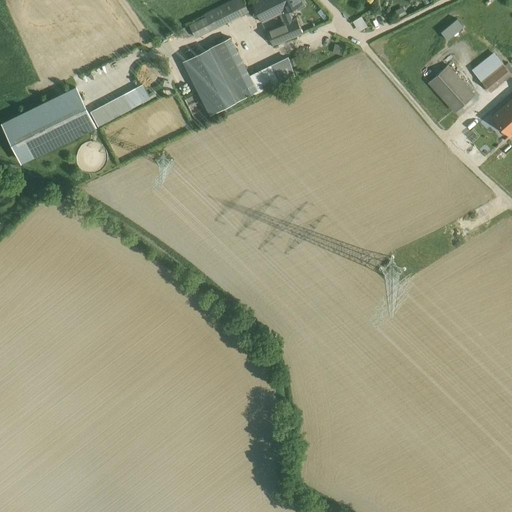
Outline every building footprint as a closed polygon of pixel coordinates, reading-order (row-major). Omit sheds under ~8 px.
[(248,0),(227,0),(205,11),(206,13),(213,26),(252,7),(248,0)] [(287,8),(283,0),(255,0),(264,19),(278,12),(287,8)] [(290,7),(305,1),(305,0),(283,0),(287,8),(290,7)] [(294,17),(290,7),(287,8),(278,12),(282,22),(294,17)] [(213,26),(206,13),(192,19),(198,34),(213,27),(213,26)] [(282,22),(267,28),(273,42),(306,29),(300,15),(294,17),(282,22)] [(362,15),(353,20),(358,31),(368,26),(362,15)] [(446,40),(463,26),(456,18),(440,32),(446,40)] [(233,33),(193,51),(217,103),(255,86),(257,85),(250,70),(233,33)] [(344,46),(347,41),(339,38),(337,43),(344,46)] [(335,44),(333,52),(343,55),(345,47),(335,44)] [(474,71),(491,91),(511,72),(496,53),(474,71)] [(272,60),(250,70),(257,85),(255,86),(258,91),(282,79),(272,60)] [(136,75),(137,80),(139,84),(142,87),(146,89),(150,90),(155,90),(160,87),(163,83),(165,77),(165,71),(162,66),(158,63),(152,61),(147,62),(142,63),(139,67),(137,71),(136,75)] [(452,64),(431,82),(457,112),(477,94),(452,64)] [(77,79),(3,115),(23,161),(98,125),(77,79)] [(144,100),(136,84),(94,106),(102,121),(144,100)] [(508,134),(511,130),(511,100),(493,117),(508,134)]
